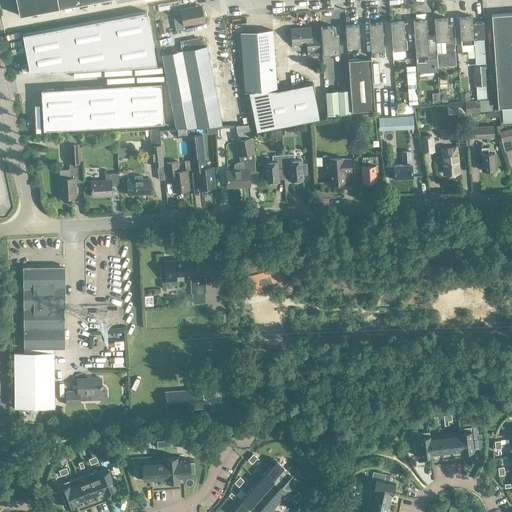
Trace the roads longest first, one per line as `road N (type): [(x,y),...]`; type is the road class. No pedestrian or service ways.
road 1 (unclassified): [(35,229),(511,201)]
road 2 (unclassified): [(35,229),(0,69)]
